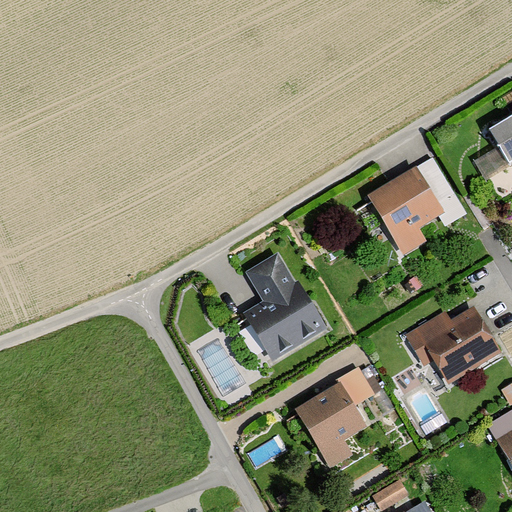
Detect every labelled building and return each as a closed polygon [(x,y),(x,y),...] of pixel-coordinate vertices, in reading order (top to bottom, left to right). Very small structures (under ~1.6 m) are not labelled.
[(511,118),(481,138),(501,169),(511,161),(511,118)] [(409,173),(362,204),(400,261),(422,246),(413,234),(438,218),(409,173)] [(262,311),(238,325),(265,368),(323,333),(277,260),(243,281),(262,311)] [(490,270),(465,285),(476,301),(500,286),(490,270)] [(445,318),(406,341),(423,371),(430,367),(442,389),(499,357),(475,316),(451,330),(445,318)] [(358,373),(289,413),(325,474),(350,459),(341,442),(362,430),(350,411),(372,398),(358,373)] [(511,413),(486,428),(511,473),(511,413)] [(398,481),(369,499),(376,511),(387,511),(409,500),(398,481)]
